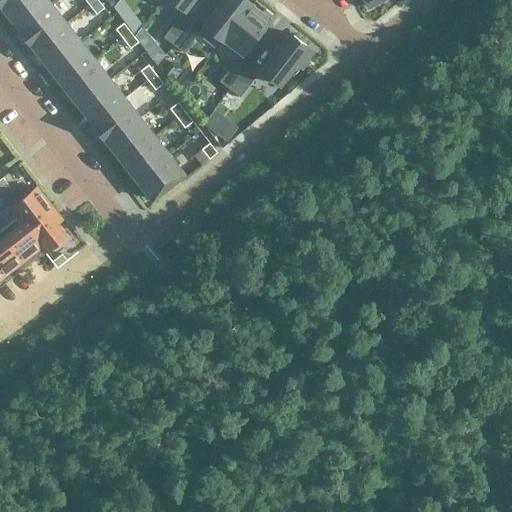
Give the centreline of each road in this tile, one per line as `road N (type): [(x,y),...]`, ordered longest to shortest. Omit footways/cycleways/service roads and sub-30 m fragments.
road 1 (residential): [(0,398),(496,0)]
road 2 (residential): [(136,242),(362,55)]
road 3 (residential): [(125,232),(0,70)]
road 4 (residential): [(0,320),(125,232)]
